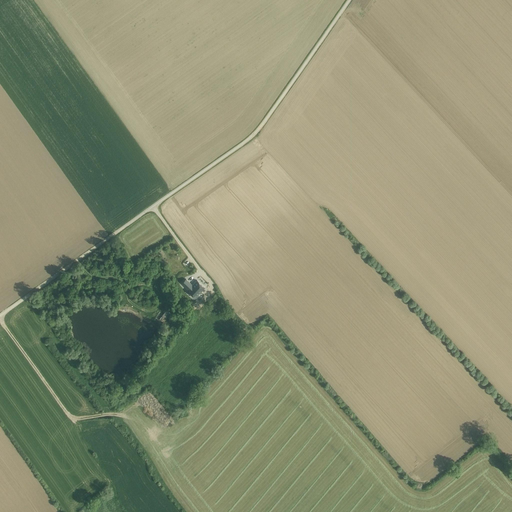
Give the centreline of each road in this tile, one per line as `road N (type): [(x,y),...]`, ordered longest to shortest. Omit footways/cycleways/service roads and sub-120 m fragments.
road 1 (unclassified): [(349,0),(257,132),(0,315)]
road 2 (track): [(120,415),(70,417),(0,320)]
